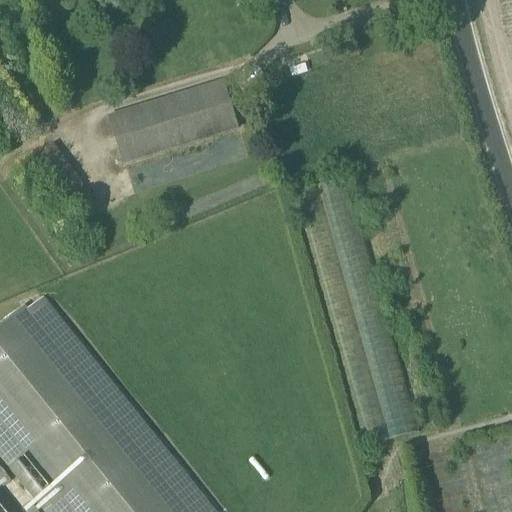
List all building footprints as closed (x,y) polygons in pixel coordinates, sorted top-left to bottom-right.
[(123,164),(238,129),(223,83),(109,119),(123,164)] [(52,145),(29,163),(70,217),(93,199),(52,145)] [(347,178),(292,193),(362,448),(418,433),(347,178)] [(0,456),(45,511),(215,511),(43,298),(27,311),(24,307),(0,326),(0,456)] [(0,511),(16,511),(0,491),(0,511)]
